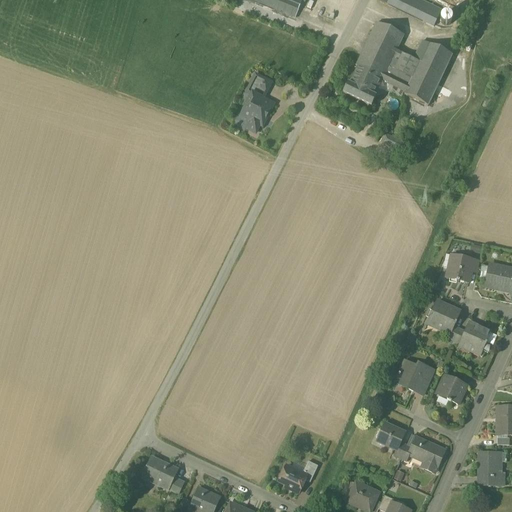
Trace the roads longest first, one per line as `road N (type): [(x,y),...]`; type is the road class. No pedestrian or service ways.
road 1 (unclassified): [(141,438),(362,0)]
road 2 (unclassified): [(299,511),(141,438)]
